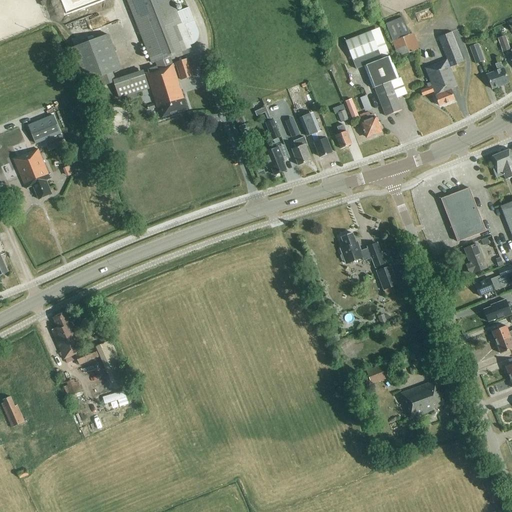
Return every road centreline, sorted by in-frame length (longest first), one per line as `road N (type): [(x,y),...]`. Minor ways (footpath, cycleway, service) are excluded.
road 1 (primary): [(36,302),(198,231),(387,171)]
road 2 (unclassified): [(511,504),(387,171)]
road 3 (primary): [(387,171),(511,117)]
